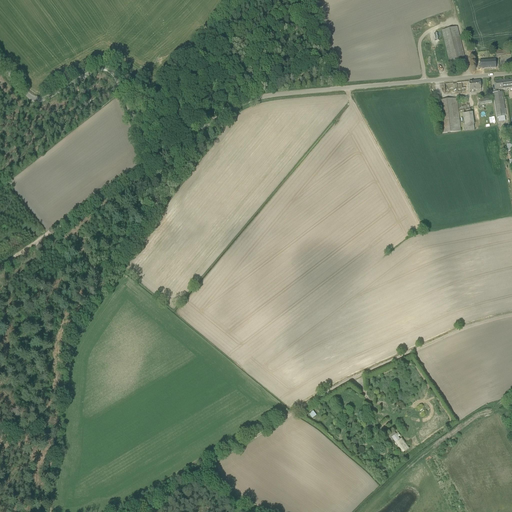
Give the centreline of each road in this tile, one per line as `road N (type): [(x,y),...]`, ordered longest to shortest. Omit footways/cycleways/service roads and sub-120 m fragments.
road 1 (residential): [(511,73),(265,94),(153,156)]
road 2 (track): [(199,469),(353,379),(511,316)]
road 3 (unclassified): [(153,156),(112,71),(96,68),(35,99),(0,62)]
road 4 (track): [(0,268),(153,156)]
road 5 (track): [(49,511),(56,431),(0,430)]
